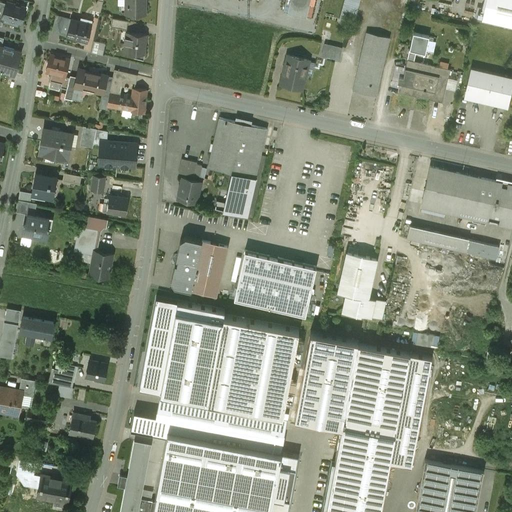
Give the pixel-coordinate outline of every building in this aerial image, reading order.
[(26,6),(7,0),(6,4),(1,19),(14,23),(15,20),(21,22),(26,6)] [(103,0),(100,0),(94,0),(93,9),(100,11),(103,0)] [(125,0),(126,13),(145,13),(145,0),(125,0)] [(358,0),(344,0),(340,18),(353,22),(358,0)] [(511,0),(485,0),(481,18),(511,25),(511,0)] [(65,17),(56,15),(52,31),(53,30),(61,32),(65,17)] [(65,17),(61,32),(67,33),(71,19),(65,17)] [(128,20),(112,17),(110,25),(126,28),(128,20)] [(91,23),(71,18),(71,19),(67,33),(66,35),(87,41),(91,23)] [(146,33),(126,31),(124,51),(134,52),(144,52),(146,33)] [(366,31),(352,89),(376,95),(389,36),(366,31)] [(428,38),(413,34),(409,50),(416,52),(424,54),(428,38)] [(104,53),(106,42),(96,40),(94,50),(104,53)] [(1,45),(0,44),(0,69),(14,74),(21,51),(1,45)] [(342,48),(324,44),(321,56),(339,60),(342,48)] [(416,52),(409,50),(407,58),(414,60),(416,52)] [(69,58),(51,53),(46,71),(51,72),(49,80),(60,83),(67,85),(69,76),(65,75),(69,58)] [(309,59),(287,54),(281,82),(280,83),(302,88),(303,86),(303,85),(305,75),(309,59)] [(414,60),(407,58),(405,67),(437,74),(439,66),(414,60)] [(450,68),(439,66),(437,74),(448,77),(450,68)] [(107,74),(78,67),(76,77),(74,85),(75,85),(75,83),(82,85),(82,87),(83,84),(95,87),(95,90),(96,88),(103,90),(102,91),(102,92),(103,92),(107,74)] [(437,74),(405,67),(399,92),(442,101),(448,77),(437,74)] [(511,86),(511,77),(467,67),(460,97),(507,108),(511,86)] [(113,76),(110,91),(119,92),(121,79),(135,82),(137,74),(114,69),(113,76)] [(76,77),(70,75),(70,74),(67,85),(66,88),(64,96),(72,98),(72,96),(74,85),(76,77)] [(113,76),(107,74),(103,92),(102,92),(102,95),(108,97),(110,91),(113,76)] [(82,85),(75,83),(75,85),(74,85),(72,96),(80,98),(80,97),(82,87),(82,85)] [(119,92),(110,91),(108,97),(106,108),(107,108),(107,106),(132,111),(132,110),(144,111),(146,89),(133,87),(132,95),(119,92)] [(108,97),(102,95),(99,106),(106,108),(108,97)] [(266,127),(219,116),(208,166),(231,171),(255,177),(266,127)] [(96,128),(83,125),(81,140),(87,141),(86,145),(93,146),(96,128)] [(73,131),(44,126),(39,152),(40,152),(40,151),(48,153),(68,157),(73,131)] [(135,143),(110,138),(106,158),(131,163),(135,143)] [(196,161),(181,157),(178,171),(193,175),(196,163),(196,161)] [(202,165),(196,163),(193,175),(199,176),(202,165)] [(511,183),(430,165),(421,204),(511,224),(511,183)] [(255,177),(231,171),(223,208),(247,214),(255,177)] [(57,176),(35,172),(32,192),(53,196),(57,176)] [(81,175),(64,172),(62,180),(80,183),(81,175)] [(105,176),(94,174),(91,189),(102,191),(105,176)] [(200,181),(182,177),(178,198),(196,202),(200,181)] [(128,196),(109,194),(108,201),(104,201),(102,210),(125,213),(128,196)] [(30,201),(18,199),(16,210),(28,213),(30,201)] [(33,214),(28,213),(26,223),(24,222),(22,232),(32,234),(31,236),(42,238),(42,236),(46,237),(50,217),(33,214)] [(98,228),(78,225),(73,250),(93,254),(94,249),(98,228)] [(468,238),(409,225),(406,237),(465,251),(468,238)] [(179,258),(178,263),(174,265),(171,279),(174,285),(190,288),(201,239),(185,235),(180,239),(176,254),(179,258)] [(227,245),(201,239),(190,288),(216,294),(227,245)] [(499,246),(469,239),(466,251),(496,258),(499,246)] [(112,252),(94,249),(93,254),(90,272),(108,276),(112,252)] [(316,265),(245,249),(234,297),(305,313),(316,265)] [(376,257),(347,250),(338,290),(346,292),(346,291),(367,296),(376,257)] [(367,296),(346,291),(346,292),(343,308),(353,311),(352,312),(360,314),(360,312),(370,315),(372,307),(374,298),(367,296)] [(160,391),(282,414),(283,409),(298,328),(224,315),(225,309),(156,296),(139,387),(160,391)] [(386,300),(374,298),(372,307),(384,310),(386,300)] [(15,357),(21,308),(6,306),(0,355),(15,357)] [(384,310),(372,307),(370,315),(382,317),(384,310)] [(23,315),(20,332),(52,338),(56,322),(23,315)] [(358,339),(310,330),(294,416),(341,424),(356,342),(357,342),(358,339)] [(440,343),(440,333),(414,331),(413,341),(440,343)] [(341,424),(324,511),(379,511),(389,460),(411,464),(431,355),(357,342),(356,342),(341,424)] [(107,363),(89,359),(86,375),(104,378),(107,363)] [(77,365),(61,362),(60,369),(52,367),(48,382),(72,386),(77,365)] [(36,380),(21,377),(19,389),(22,390),(22,393),(33,396),(36,380)] [(19,389),(0,385),(0,410),(9,412),(10,409),(18,410),(22,393),(22,390),(19,389)] [(166,436),(167,431),(281,452),(289,410),(283,409),(282,414),(160,391),(156,415),(135,411),(131,429),(166,436)] [(47,413),(28,410),(26,418),(45,422),(47,413)] [(90,414),(73,411),(69,432),(92,436),(96,419),(89,417),(90,414)] [(269,511),(282,452),(167,431),(166,436),(151,511),(269,511)] [(150,511),(153,500),(141,498),(151,443),(134,439),(120,511),(150,511)] [(281,452),(282,452),(269,511),(287,511),(299,455),(281,452)] [(475,511),(483,469),(424,458),(414,511),(475,511)] [(70,479),(42,474),(38,495),(66,500),(70,479)]
